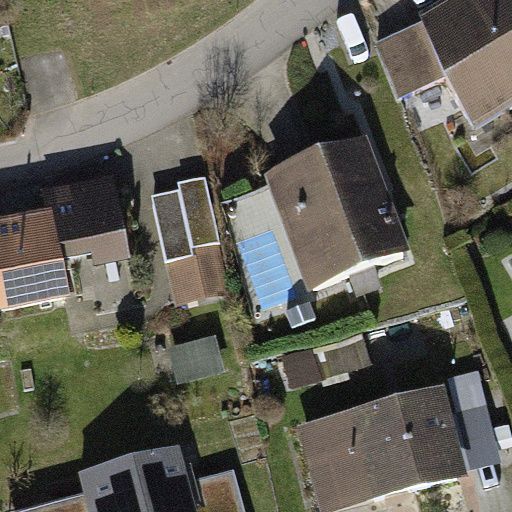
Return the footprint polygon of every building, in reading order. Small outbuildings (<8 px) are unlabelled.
[(450,89),(472,135),(511,115),(511,73),(476,0),(462,0),(417,22),(421,29),(377,51),(406,110),(450,89)] [(511,0),(476,0),(511,73),(511,0)] [(268,182),(308,296),(348,281),(356,303),(384,293),(377,272),(405,262),(365,148),(268,182)] [(0,225),(0,317),(68,306),(61,267),(90,262),(92,274),(126,268),(110,183),(41,195),(45,217),(0,225)] [(207,183),(178,189),(180,201),(153,206),(165,272),(194,266),(192,255),(220,250),(207,183)] [(511,282),(511,262),(503,268),(511,282)] [(215,344),(167,356),(176,393),(224,381),(215,344)] [(474,379),(294,434),(318,511),(377,511),(472,483),(453,422),(484,412),(474,379)] [(78,483),(85,511),(185,511),(174,460),(78,483)] [(511,470),(492,475),(499,504),(511,501),(511,470)] [(243,511),(234,478),(182,492),(187,511),(243,511)]
